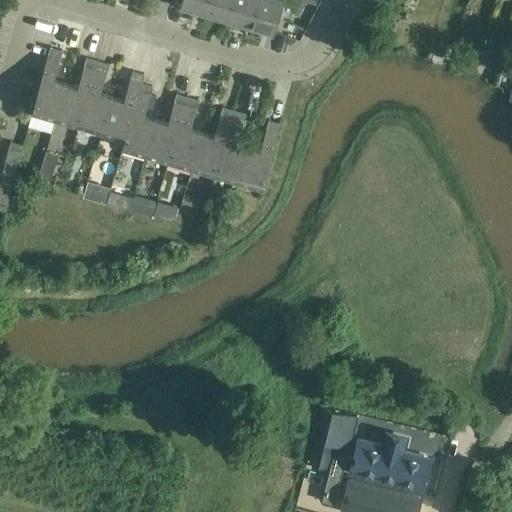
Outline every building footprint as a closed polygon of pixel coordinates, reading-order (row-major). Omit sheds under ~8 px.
[(181,0),(180,6),(204,13),(207,0),(181,0)] [(207,0),(204,13),(227,19),(232,0),(207,0)] [(232,0),(227,19),(250,26),(257,0),(232,0)] [(257,0),(250,26),(269,32),(273,33),(282,0),(257,0)] [(118,46),(127,50),(134,30),(125,27),(118,46)] [(31,111),(55,118),(65,84),(53,81),(62,51),(50,47),(37,91),(31,111)] [(55,118),(78,125),(97,61),(86,58),(77,88),(65,84),(55,118)] [(78,125),(102,131),(111,98),(99,94),(108,64),(97,61),(78,125)] [(102,131),(125,138),(143,74),(132,71),(123,101),(111,98),(102,131)] [(125,138),(122,148),(145,154),(155,120),(143,117),(146,106),(150,94),(152,87),(141,84),(144,74),(143,74),(125,138)] [(145,154),(168,161),(187,97),(176,94),(167,124),(155,120),(145,154)] [(150,94),(146,106),(152,108),(155,96),(150,94)] [(168,161),(192,168),(201,134),(190,130),(198,100),(187,97),(168,161)] [(192,168),(215,174),(233,110),(222,107),(214,137),(201,134),(192,168)] [(215,174),(238,181),(248,147),(235,143),(244,113),(233,110),(215,174)] [(260,150),(248,147),(238,181),(262,188),(280,124),(268,120),(260,150)] [(1,172),(0,171),(0,208),(3,209),(22,145),(10,142),(1,172)] [(52,177),(55,164),(43,161),(39,174),(52,177)] [(110,188),(87,181),(82,197),(106,204),(110,188)] [(156,200),(133,194),(129,210),(151,216),(156,200)] [(177,205),(157,199),(153,214),(173,220),(177,205)] [(354,416),(321,408),(309,464),(329,468),(334,445),(347,448),(354,416)] [(348,471),(422,491),(431,458),(402,451),(407,435),(387,430),(382,448),(356,441),(348,471)] [(331,463),(325,489),(322,501),(335,504),(347,454),(335,451),(332,463),(331,463)] [(417,511),(422,496),(348,477),(339,511),(342,511),(417,511)] [(315,503),(313,511),(330,511),(332,506),(315,503)]
